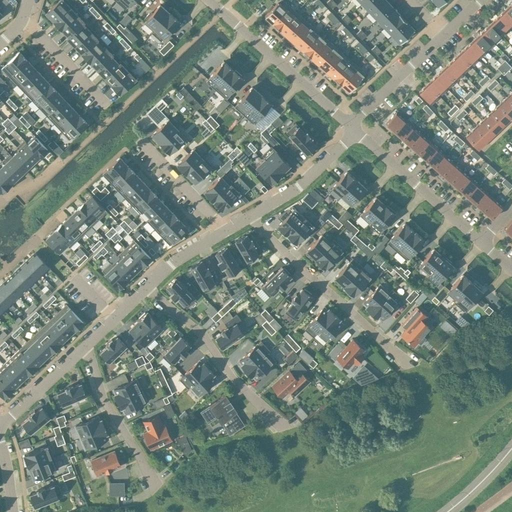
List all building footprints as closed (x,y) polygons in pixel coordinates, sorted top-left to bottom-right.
[(53,21),(71,4),(67,0),(59,0),(46,13),(53,21)] [(115,0),(115,1),(125,9),(132,0),(115,0)] [(273,23),(289,5),(283,0),(278,0),(273,6),(272,5),(267,10),(269,11),(265,16),(273,23)] [(370,11),(381,0),(365,0),(362,3),(370,11)] [(377,19),(391,6),(386,0),(381,0),(370,11),(377,19)] [(61,29),(79,12),(71,4),(53,21),(61,29)] [(151,33),(169,13),(160,4),(150,15),(149,13),(144,18),(146,20),(143,23),(152,30),(151,32),(151,33)] [(280,30),(296,12),(289,5),(273,23),(280,30)] [(385,27),(399,13),(391,6),(377,19),(385,27)] [(511,27),(511,15),(506,8),(498,16),(510,29),(511,27)] [(330,20),(334,16),(330,11),(326,16),(330,20)] [(67,38),(86,20),(79,12),(61,29),(68,37),(67,38)] [(288,37),(304,18),(296,12),(280,30),(288,37)] [(169,13),(151,33),(161,41),(178,21),(169,13)] [(392,35),(406,21),(399,13),(385,27),(392,35)] [(338,20),(334,16),(330,20),(334,24),(338,20)] [(510,29),(498,16),(490,23),(502,36),(510,29)] [(295,43),(312,25),(304,18),(288,37),(295,43)] [(74,46),(92,29),(85,22),(86,20),(67,38),(74,46)] [(414,29),(406,21),(392,35),(400,43),(414,29)] [(482,31),(495,44),(502,36),(490,23),(482,31)] [(303,50),(319,32),(312,25),(295,43),(303,50)] [(125,26),(124,28),(120,31),(124,35),(129,31),(125,26)] [(82,54),(100,37),(92,29),(74,46),(82,54)] [(474,38),(487,51),(495,44),(482,31),(474,38)] [(311,57),(327,39),(326,38),(325,40),(318,34),(320,32),(319,32),(303,50),(311,57)] [(89,62),(107,45),(100,37),(82,54),(89,62)] [(466,46),(479,59),(487,51),(474,38),(466,46)] [(318,64),(334,46),(327,39),(311,57),(318,64)] [(173,45),(169,40),(164,44),(169,49),(173,45)] [(97,70),(115,53),(107,45),(89,62),(97,70)] [(367,50),(362,45),(360,48),(358,50),(362,54),(367,50)] [(326,71),(342,52),(334,46),(318,64),(326,71)] [(458,53),(471,66),(479,59),(466,46),(458,53)] [(9,76),(27,59),(19,51),(1,68),(9,76)] [(333,77),(350,59),(342,52),(326,71),(333,77)] [(104,77),(122,60),(115,53),(97,70),(104,77)] [(136,53),(133,56),(139,62),(142,59),(136,53)] [(374,57),(370,53),(365,57),(369,61),(374,57)] [(451,61),(463,74),(471,66),(458,53),(451,61)] [(16,84),(34,67),(27,59),(9,76),(16,84)] [(147,64),(142,59),(139,62),(144,67),(147,64)] [(341,84),(357,66),(350,59),(333,77),(341,84)] [(112,85),(130,68),(122,60),(104,77),(112,85)] [(215,90),(233,70),(224,61),(206,81),(215,90)] [(443,68),(455,81),(463,74),(451,61),(443,68)] [(358,81),(365,73),(357,66),(341,84),(349,91),(353,87),(355,88),(360,83),(358,81)] [(23,92),(41,75),(34,67),(16,84),(23,92)] [(137,76),(130,68),(112,85),(120,93),(137,76)] [(435,76),(447,89),(455,81),(443,68),(435,76)] [(224,98),(242,78),(241,76),(235,70),(234,71),(233,70),(215,90),(224,98)] [(31,100),(49,83),(41,75),(23,92),(31,100)] [(427,83),(439,96),(447,89),(435,76),(427,83)] [(39,108),(56,91),(49,83),(31,100),(39,108)] [(419,91),(431,104),(439,96),(427,83),(419,91)] [(188,91),(183,87),(179,91),(183,96),(188,91)] [(243,115),(261,95),(252,87),(234,107),(243,115)] [(46,115),(64,99),(56,91),(39,108),(46,115)] [(271,103),(261,95),(243,115),(253,123),(261,114),(271,103)] [(511,116),(511,105),(505,98),(497,105),(510,119),(511,116)] [(54,123),(71,106),(64,99),(46,115),(54,123)] [(197,101),(192,105),(196,110),(201,106),(197,101)] [(510,119),(497,105),(489,113),(502,126),(510,119)] [(61,131),(79,114),(71,106),(54,123),(61,131)] [(394,131),(406,118),(398,110),(385,124),(394,131)] [(502,126),(489,113),(481,120),(494,134),(502,126)] [(83,128),(82,127),(87,122),(79,114),(61,131),(69,139),(77,132),(78,133),(83,128)] [(261,114),(253,123),(262,131),(265,128),(271,123),(273,120),(267,115),(266,117),(261,114)] [(210,124),(214,120),(210,115),(206,120),(209,124),(210,124)] [(402,139),(414,125),(406,118),(394,131),(402,139)] [(152,134),(160,143),(176,128),(168,119),(152,134)] [(219,124),(214,120),(210,124),(214,128),(214,129),(219,124)] [(494,134),(481,120),(474,128),(486,141),(494,134)] [(271,123),(265,128),(269,133),(275,127),(271,123)] [(299,146),(306,153),(315,144),(310,139),(311,137),(306,132),(305,133),(295,123),(286,132),(294,141),(293,143),(297,148),(299,146)] [(8,133),(13,129),(9,124),(6,127),(4,129),(8,133)] [(410,146),(422,132),(414,125),(402,139),(410,146)] [(185,137),(176,128),(160,143),(169,152),(185,137)] [(269,133),(265,128),(262,131),(268,138),(271,135),(269,133)] [(465,136),(478,149),(486,141),(474,128),(465,136)] [(418,153),(430,139),(422,132),(410,146),(418,153)] [(47,149),(34,135),(27,142),(24,139),(24,140),(39,156),(47,149)] [(426,160),(438,146),(430,139),(418,153),(426,160)] [(39,156),(24,140),(16,147),(32,163),(39,156)] [(250,142),(247,145),(253,152),(257,149),(250,142)] [(261,155),(265,158),(280,174),(289,165),(271,146),(261,155)] [(434,167),(446,154),(438,146),(426,160),(434,167)] [(32,163),(16,147),(19,150),(12,156),(9,153),(9,154),(25,170),(32,163)] [(186,173),(204,156),(195,147),(177,164),(186,173)] [(251,160),(241,150),(238,154),(236,155),(245,165),(251,160)] [(25,170),(9,154),(2,161),(17,177),(25,170)] [(443,175),(455,161),(446,154),(434,167),(443,175)] [(212,165),(204,156),(186,173),(195,182),(212,165)] [(102,174),(109,182),(127,165),(119,157),(102,174)] [(280,174),(265,158),(256,166),(271,183),(280,174)] [(17,177),(2,161),(1,161),(4,164),(0,167),(0,173),(10,184),(17,177)] [(451,182),(463,168),(455,161),(443,175),(451,182)] [(135,173),(127,165),(109,182),(117,190),(135,173)] [(459,189),(471,175),(463,168),(451,182),(459,189)] [(341,196),(356,179),(347,171),(332,187),(341,196)] [(10,184),(0,173),(0,189),(2,192),(10,184)] [(124,198),(142,181),(135,173),(117,190),(124,198)] [(213,200),(233,182),(224,173),(205,191),(213,200)] [(467,196),(479,183),(471,175),(459,189),(467,196)] [(351,204),(365,188),(356,179),(341,196),(351,204)] [(124,198),(132,205),(150,189),(142,181),(124,198)] [(241,191),(233,182),(213,200),(214,202),(213,202),(219,209),(220,208),(222,209),(232,200),(233,201),(238,196),(237,195),(241,191)] [(475,203),(487,190),(479,183),(467,196),(475,203)] [(96,195),(100,191),(96,186),(91,191),(96,195)] [(157,197),(150,189),(132,205),(140,214),(143,210),(157,197)] [(483,210),(495,197),(487,190),(475,203),(483,210)] [(96,195),(100,200),(104,195),(100,191),(96,195)] [(306,202),(312,196),(308,193),(307,192),(302,198),(306,202)] [(91,195),(84,202),(99,219),(107,211),(91,195)] [(150,218),(164,204),(157,197),(143,210),(150,218)] [(369,223),(385,205),(376,197),(359,215),(369,223)] [(491,218),(503,205),(495,197),(483,210),(491,218)] [(92,226),(99,219),(84,202),(76,209),(92,226)] [(154,229),(172,212),(164,204),(150,218),(147,221),(154,229)] [(378,232),(394,213),(393,212),(394,211),(387,205),(386,206),(385,205),(369,223),(378,232)] [(280,214),(277,217),(278,218),(279,217),(282,221),(278,226),(287,234),(305,214),(303,216),(295,208),(293,206),(280,214)] [(69,216),(84,233),(92,226),(76,209),(69,216)] [(346,210),(337,219),(341,222),(345,217),(349,213),(346,210)] [(154,229),(162,237),(179,220),(172,212),(154,229)] [(305,214),(287,234),(288,235),(287,236),(294,242),(294,241),(296,243),(311,227),(316,231),(325,221),(320,217),(314,223),(305,214)] [(327,219),(332,223),(336,219),(331,214),(327,219)] [(84,233),(69,216),(61,223),(77,240),(84,233)] [(350,222),(345,217),(341,222),(345,226),(350,222)] [(119,224),(123,229),(128,224),(124,220),(119,224)] [(187,228),(179,220),(162,237),(169,245),(187,228)] [(77,240),(61,223),(54,230),(69,247),(77,240)] [(396,251),(414,231),(405,223),(387,243),(396,251)] [(132,229),(128,224),(123,229),(127,233),(132,229)] [(109,238),(110,237),(113,234),(114,234),(109,229),(105,233),(109,238)] [(69,247),(54,230),(46,238),(50,242),(49,243),(54,248),(55,247),(59,252),(67,245),(69,247)] [(114,234),(113,234),(117,239),(119,240),(122,237),(116,231),(114,234)] [(405,259),(423,239),(414,231),(396,251),(405,259)] [(140,242),(143,239),(145,238),(141,233),(136,238),(140,242)] [(316,259),(334,239),(330,243),(322,234),(306,250),(316,259)] [(353,241),(356,244),(360,239),(354,234),(349,239),(353,241)] [(250,238),(249,239),(246,235),(235,241),(246,260),(257,253),(253,246),(254,245),(250,238)] [(385,235),(379,241),(383,245),(388,238),(385,235)] [(133,239),(125,247),(142,265),(150,257),(133,239)] [(334,239),(316,259),(317,260),(316,261),(322,267),(323,266),(325,268),(343,248),(334,239)] [(366,245),(360,239),(356,244),(362,250),(366,245)] [(156,243),(151,247),(154,250),(155,252),(160,247),(156,243)] [(98,251),(101,254),(106,249),(103,246),(98,251)] [(134,272),(142,265),(125,247),(117,255),(134,272)] [(222,268),(224,267),(229,277),(241,270),(227,247),(215,254),(219,260),(218,261),(222,268)] [(425,277),(443,257),(434,248),(419,265),(428,273),(425,276),(425,277)] [(101,254),(98,251),(92,256),(96,259),(101,254)] [(35,253),(28,260),(41,274),(49,267),(35,253)] [(110,262),(109,262),(126,280),(134,272),(117,255),(119,257),(112,264),(110,262)] [(443,257),(425,277),(434,285),(452,265),(451,264),(451,263),(445,257),(444,258),(443,257)] [(335,278),(344,286),(362,266),(353,258),(335,278)] [(41,274),(28,260),(20,267),(34,281),(41,274)] [(201,260),(190,267),(205,292),(216,285),(209,274),(211,273),(207,266),(205,267),(201,260)] [(386,268),(388,265),(384,261),(379,265),(384,270),(386,268)] [(118,288),(126,280),(109,262),(101,270),(118,288)] [(362,266),(344,286),(353,294),(371,274),(362,266)] [(405,271),(400,266),(396,271),(401,275),(403,272),(405,271)] [(34,281),(20,267),(13,274),(26,288),(34,281)] [(269,279),(260,287),(269,296),(279,287),(280,288),(286,283),(285,282),(290,276),(289,275),(290,274),(284,268),(283,269),(281,267),(275,274),(273,272),(268,277),(269,279)] [(13,274),(5,281),(19,295),(26,288),(13,274)] [(454,303),(472,283),(463,274),(449,290),(446,292),(455,300),(454,302),(454,303)] [(170,293),(176,299),(177,298),(186,308),(196,299),(175,278),(166,287),(171,292),(170,293)] [(0,290),(11,302),(19,295),(5,281),(0,285),(0,290)] [(472,301),(481,291),(480,289),(480,288),(474,283),(473,284),(472,283),(454,303),(463,311),(467,307),(468,307),(473,302),(472,301)] [(366,307),(371,313),(392,289),(388,292),(379,284),(363,303),(367,306),(366,307)] [(444,285),(443,286),(440,289),(436,294),(434,296),(439,300),(436,304),(437,305),(447,293),(446,292),(449,290),(444,285)] [(293,301),(285,312),(295,320),(302,310),(304,311),(309,305),(307,304),(312,296),(310,295),(311,294),(304,289),(304,290),(302,288),(297,295),(296,294),(291,300),(293,301)] [(401,297),(392,289),(371,313),(377,318),(378,316),(382,320),(401,297)] [(405,298),(410,302),(418,293),(413,289),(405,298)] [(0,290),(0,305),(4,309),(11,302),(0,290)] [(56,298),(53,294),(48,299),(51,303),(56,298)] [(48,299),(42,304),(45,308),(51,303),(48,299)] [(58,312),(75,329),(83,322),(66,304),(58,312)] [(324,306),(304,329),(313,337),(335,313),(328,307),(327,308),(324,306)] [(426,316),(416,307),(401,324),(406,328),(401,334),(414,345),(417,341),(420,344),(425,339),(422,336),(430,328),(422,321),(426,316)] [(222,333),(215,337),(223,348),(243,333),(236,324),(241,320),(236,314),(232,317),(227,311),(220,318),(223,323),(226,327),(221,331),(222,333)] [(75,329),(58,312),(50,319),(67,337),(75,329)] [(138,320),(155,338),(153,336),(162,328),(147,312),(145,313),(144,312),(138,318),(139,319),(138,320)] [(217,312),(211,317),(215,322),(221,316),(217,312)] [(335,313),(313,337),(323,345),(327,340),(343,322),(340,320),(341,319),(335,313)] [(461,318),(457,323),(462,327),(466,322),(461,318)] [(50,319),(42,327),(59,344),(67,337),(50,319)] [(155,338),(138,320),(129,329),(146,347),(155,338)] [(266,320),(261,324),(265,329),(270,325),(266,320)] [(42,327),(34,334),(51,352),(59,344),(42,327)] [(43,359),(51,352),(34,334),(26,341),(43,359)] [(107,360),(108,359),(109,361),(125,346),(117,336),(113,340),(111,339),(106,344),(107,346),(100,352),(102,353),(101,354),(107,360)] [(169,344),(171,346),(161,356),(171,365),(180,355),(181,356),(187,350),(186,349),(189,345),(180,336),(176,341),(174,339),(169,344)] [(343,348),(337,343),(328,353),(335,359),(337,357),(347,367),(353,361),(356,363),(363,356),(360,353),(363,349),(352,339),(343,348)] [(43,359),(26,341),(19,349),(35,367),(43,359)] [(241,365),(246,371),(269,350),(261,341),(239,361),(242,364),(241,365)] [(19,349),(11,356),(28,374),(35,367),(19,349)] [(269,350),(246,371),(251,376),(252,375),(256,379),(276,360),(268,352),(269,350)] [(293,350),(283,359),(288,364),(297,355),(293,350)] [(149,360),(154,356),(149,351),(145,356),(149,360)] [(144,363),(145,363),(142,355),(134,359),(138,366),(144,363)] [(20,382),(28,374),(11,356),(3,364),(20,382)] [(187,388),(208,368),(203,363),(202,364),(199,360),(179,379),(187,388)] [(145,363),(144,363),(146,369),(152,366),(149,361),(145,363)] [(0,366),(0,376),(12,389),(20,382),(3,364),(0,366)] [(214,374),(208,368),(187,388),(188,388),(189,387),(198,396),(216,379),(213,375),(214,374)] [(294,377),(288,370),(272,385),(282,396),(290,390),(294,395),(309,381),(300,371),(294,377)] [(157,378),(160,383),(166,381),(163,375),(157,378)] [(0,392),(4,397),(12,389),(0,376),(0,392)] [(114,395),(117,401),(141,390),(136,379),(113,390),(115,394),(114,395)] [(169,386),(166,381),(160,383),(163,389),(169,386)] [(72,385),(65,388),(66,389),(53,395),(58,407),(85,395),(80,383),(73,386),(72,385)] [(147,401),(141,390),(117,401),(121,408),(122,408),(124,412),(147,401)] [(230,400),(229,400),(225,394),(200,411),(208,422),(217,416),(221,422),(231,415),(233,419),(237,416),(235,413),(237,412),(233,405),(230,400)] [(169,404),(163,406),(167,416),(173,413),(169,404)] [(34,410),(28,415),(29,417),(20,424),(29,434),(49,417),(41,407),(35,412),(34,410)] [(178,416),(183,421),(189,415),(184,410),(178,416)] [(58,423),(64,421),(66,420),(64,414),(56,417),(58,423)] [(150,449),(152,448),(173,439),(166,423),(162,424),(158,415),(143,421),(147,431),(143,433),(150,449)] [(80,437),(104,427),(101,420),(100,420),(98,416),(75,426),(80,437)] [(229,434),(229,435),(244,425),(244,424),(243,425),(239,419),(227,427),(231,433),(229,434)] [(62,433),(59,427),(59,425),(53,427),(55,435),(62,433)] [(104,427),(80,437),(85,449),(108,439),(106,434),(107,434),(104,427)] [(184,434),(178,436),(183,447),(189,445),(184,434)] [(28,467),(54,457),(49,445),(24,455),(25,457),(24,457),(27,465),(28,465),(28,467)] [(120,465),(114,451),(91,460),(97,475),(105,472),(112,469),(120,465)] [(58,468),(54,457),(28,467),(33,478),(58,468)] [(123,495),(123,483),(109,483),(109,495),(123,495)] [(37,490),(37,492),(30,494),(35,506),(62,496),(57,484),(45,489),(44,487),(37,490)]
